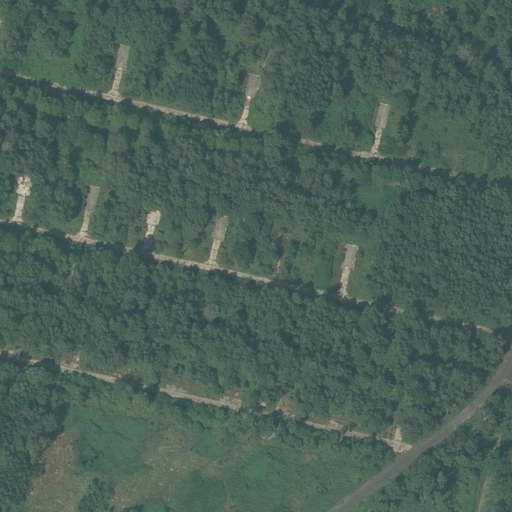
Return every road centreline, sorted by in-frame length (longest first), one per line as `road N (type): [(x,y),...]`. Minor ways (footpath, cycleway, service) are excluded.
road 1 (unknown): [(0,73),(511,187)]
road 2 (unknown): [(0,220),(511,329)]
road 3 (unknown): [(0,357),(422,451)]
road 4 (track): [(337,511),(464,420),(511,363)]
road 5 (track): [(511,379),(502,381),(475,511)]
